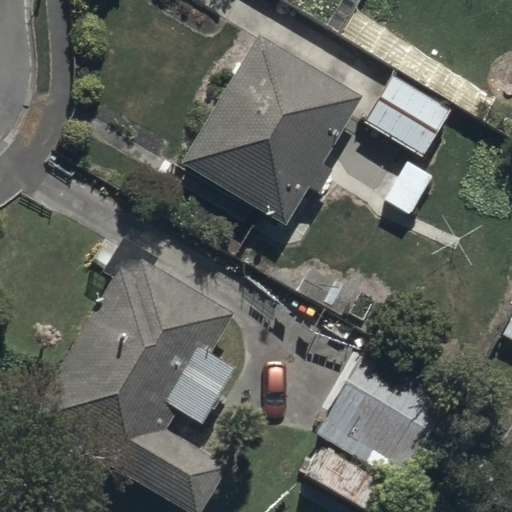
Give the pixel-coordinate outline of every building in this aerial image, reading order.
[(362,112),(254,50),(178,183),(282,243),(304,205),(315,211),(330,185),(322,181),(362,112)] [(448,123),(393,88),(364,133),(419,168),(448,123)] [(99,288),(108,293),(24,436),(154,511),(209,511),(224,486),(160,449),(171,429),(198,444),(234,383),(207,368),(228,332),(150,286),(156,278),(118,256),(99,288)] [(453,409),(363,355),(311,442),(401,496),(453,409)] [(511,511),(511,481),(475,462),(460,491),(500,511),(511,511)]
